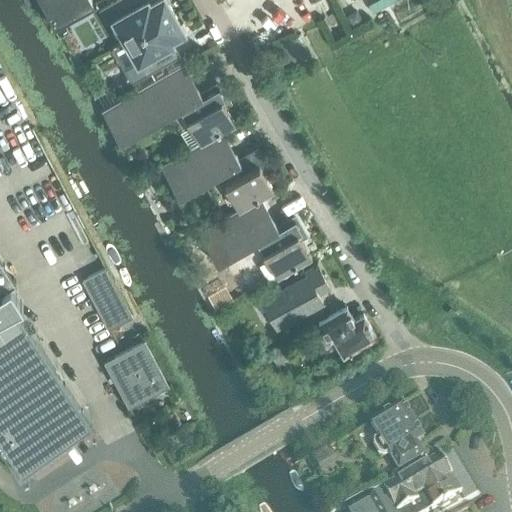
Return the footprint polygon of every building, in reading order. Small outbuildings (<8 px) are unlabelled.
[(42,0),(55,23),(54,24),(53,24),(54,25),(97,2),(96,1),(95,2),(93,0),(42,0)] [(128,39),(176,12),(170,1),(170,0),(154,0),(152,1),(151,0),(113,0),(100,7),(108,22),(116,18),(128,39)] [(176,12),(128,39),(139,60),(132,64),(140,78),(182,55),(172,38),(179,34),(180,37),(190,31),(184,22),(182,23),(176,12)] [(300,35),(278,45),(287,65),(309,54),(300,35)] [(186,62),(102,107),(120,141),(179,109),(179,108),(191,101),(202,93),(191,73),(186,62)] [(191,101),(179,108),(179,109),(185,119),(188,117),(191,122),(201,140),(223,129),(235,123),(226,105),(229,103),(219,84),(202,93),(191,101)] [(191,145),(160,163),(178,197),(191,190),(217,176),(240,160),(223,129),(201,140),(191,145)] [(256,151),(240,160),(217,176),(222,186),(225,184),(238,208),(261,195),(273,189),(264,172),(267,170),(256,151)] [(212,222),(198,229),(216,263),(230,255),(253,242),(278,227),(261,195),(238,208),(212,222)] [(278,227),(253,242),(259,253),(263,251),(267,259),(260,263),(269,279),(276,275),(311,256),(302,238),(305,237),(295,218),(278,227)] [(22,470),(92,424),(19,312),(27,307),(12,285),(18,281),(0,252),(0,435),(12,455),(22,470)] [(278,327),(323,303),(318,294),(328,288),(316,266),(306,272),(307,275),(262,299),(278,327)] [(99,309),(100,309),(121,297),(122,297),(107,267),(83,279),(99,309)] [(121,297),(100,309),(104,316),(103,317),(109,328),(132,315),(126,304),(125,305),(121,297)] [(354,318),(348,307),(320,322),(329,339),(334,336),(343,353),(375,335),(363,313),(354,318)] [(129,405),(168,384),(144,339),(106,359),(129,405)] [(286,342),(271,351),(278,364),(294,355),(286,342)] [(373,447),(376,453),(378,456),(384,458),(387,455),(398,472),(423,457),(415,444),(423,440),(414,427),(401,404),(368,424),(368,425),(378,439),(374,442),(373,447)] [(318,472),(335,461),(328,449),(310,460),(318,472)] [(453,484),(449,477),(450,477),(438,455),(433,459),(404,475),(381,488),(381,487),(363,497),(362,495),(343,505),(346,511),(427,511),(439,506),(440,509),(445,506),(448,504),(446,501),(458,494),(453,484)]
